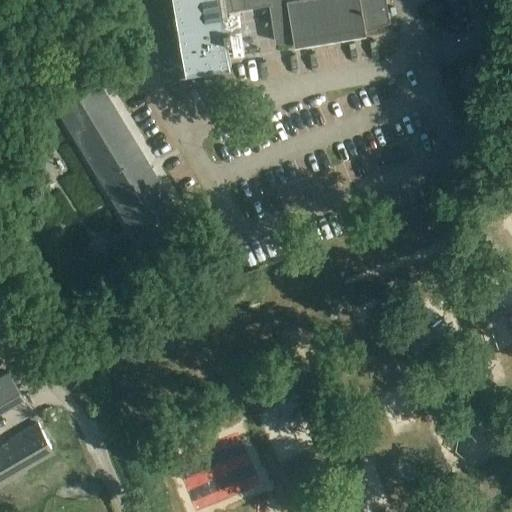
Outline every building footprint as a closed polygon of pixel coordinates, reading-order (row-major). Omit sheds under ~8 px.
[(171,0),(183,66),(199,65),(201,73),(227,69),(225,61),(228,60),(221,11),(269,4),(274,41),(292,42),(293,45),(366,32),(365,30),(389,21),(385,0),(171,0)] [(232,47),(234,59),(245,57),(243,45),(232,47)] [(57,108),(143,250),(185,225),(99,83),(57,108)] [(20,186),(13,176),(3,182),(10,192),(20,186)] [(0,390),(0,414),(25,400),(14,382),(0,390)] [(52,447),(40,426),(13,441),(12,439),(9,441),(0,446),(0,486),(19,476),(18,474),(26,468),(24,464),(52,447)] [(78,494),(76,500),(88,504),(90,498),(78,494)]
